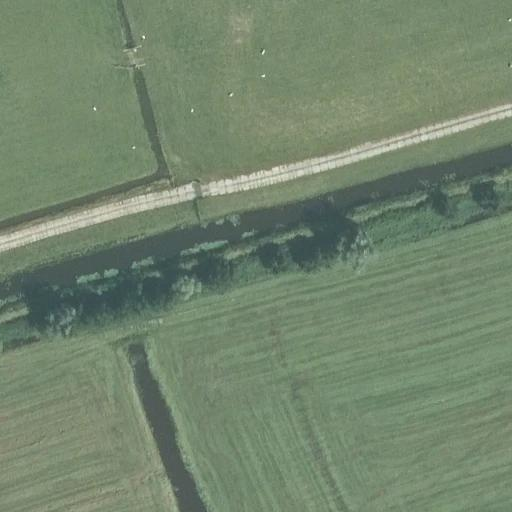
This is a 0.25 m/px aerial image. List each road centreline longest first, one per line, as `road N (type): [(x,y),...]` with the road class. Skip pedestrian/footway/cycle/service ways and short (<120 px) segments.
road 1 (track): [(0,371),(511,232)]
road 2 (track): [(0,248),(511,110)]
